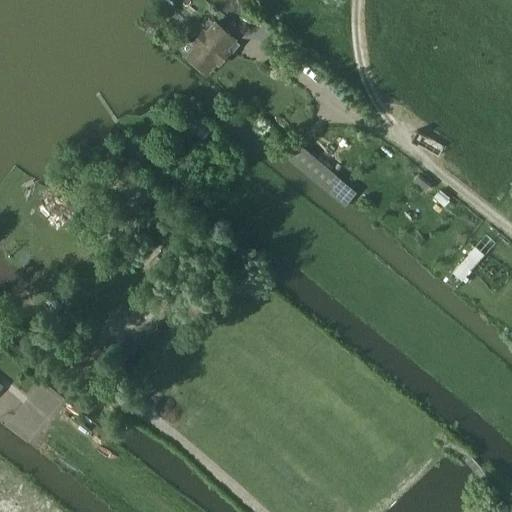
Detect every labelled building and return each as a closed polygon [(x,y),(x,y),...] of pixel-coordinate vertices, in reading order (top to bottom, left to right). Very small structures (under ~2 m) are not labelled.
[(260,38),(272,22),(261,14),(250,30),(260,38)] [(215,21),(187,55),(208,72),(235,38),(215,21)] [(288,154),(347,203),(359,189),(300,139),(288,154)] [(148,206),(149,234),(161,234),(160,205),(148,206)] [(467,277),(485,249),(474,242),(457,271),(467,277)]
